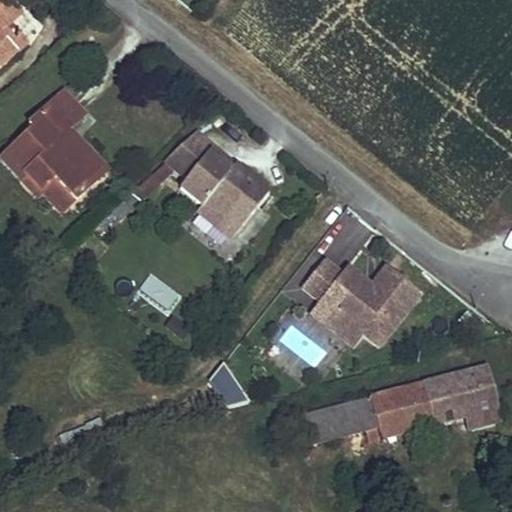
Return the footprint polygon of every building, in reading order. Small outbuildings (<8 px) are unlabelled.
[(4,0),(0,4),(0,71),(28,46),(19,36),(15,39),(7,30),(22,16),(7,0),(4,0)] [(84,116),(63,95),(29,126),(33,131),(1,160),(20,181),(26,176),(40,191),(51,180),(74,203),(97,181),(86,168),(95,160),(79,144),(72,151),(60,138),(67,131),(84,116)] [(79,144),(67,131),(60,138),(72,151),(79,144)] [(269,194),(222,158),(196,190),(243,227),(269,194)] [(106,173),(95,160),(86,168),(97,181),(106,173)] [(174,175),(166,167),(112,215),(120,223),(174,175)] [(40,191),(26,176),(20,181),(34,196),(40,191)] [(74,203),(51,180),(40,191),(62,214),(74,203)] [(241,253),(196,217),(180,237),(224,274),(241,253)] [(358,343),(374,356),(421,298),(381,267),(364,288),(324,256),(296,291),(314,305),(304,318),(349,354),(358,343)] [(220,414),(241,406),(227,368),(206,376),(220,414)] [(498,424),(484,372),(408,391),(418,432),(473,418),(476,429),(498,424)] [(418,432),(408,391),(369,401),(379,441),(418,432)] [(369,401),(293,421),(300,451),(364,435),(367,444),(379,441),(369,401)]
